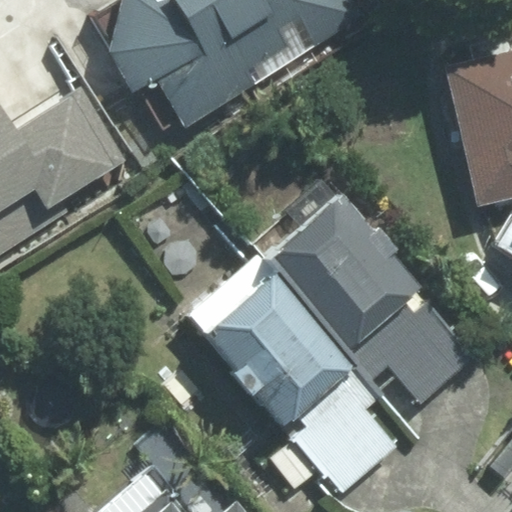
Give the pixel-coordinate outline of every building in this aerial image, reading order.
[(345,21),(331,0),(96,0),(79,54),(104,100),(130,87),(170,128),(345,21)] [(511,46),(424,67),(454,214),(511,200),(511,204),(477,253),(511,269),(511,46)] [(451,361),(311,207),(248,264),(352,378),(371,365),(405,403),(451,361)] [(360,407),(229,275),(168,335),(327,496),(382,452),(348,418),(360,407)] [(166,511),(152,495),(131,511),(166,511)]
